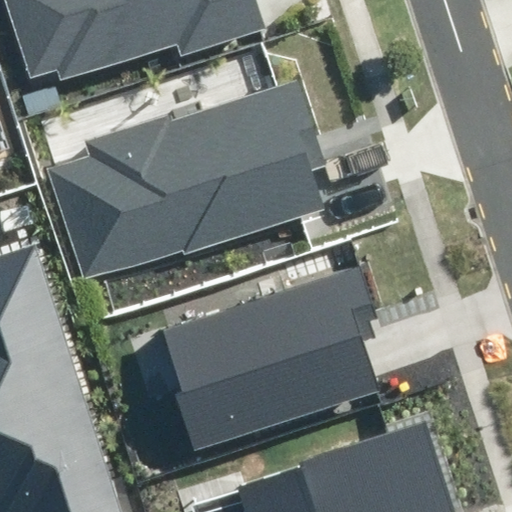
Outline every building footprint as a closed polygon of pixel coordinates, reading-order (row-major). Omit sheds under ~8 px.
[(185,56),(265,31),(255,0),(7,0),(32,80),(56,73),(58,81),(181,43),(185,56)] [(82,157),(46,170),(85,283),(322,202),(309,164),(321,160),(294,83),(167,126),(163,115),(78,144),(82,157)] [(0,511),(122,511),(35,247),(0,257),(0,511)] [(358,267),(156,331),(194,451),(380,392),(362,334),(377,329),(358,267)] [(456,511),(428,424),(237,485),(245,511),(456,511)]
